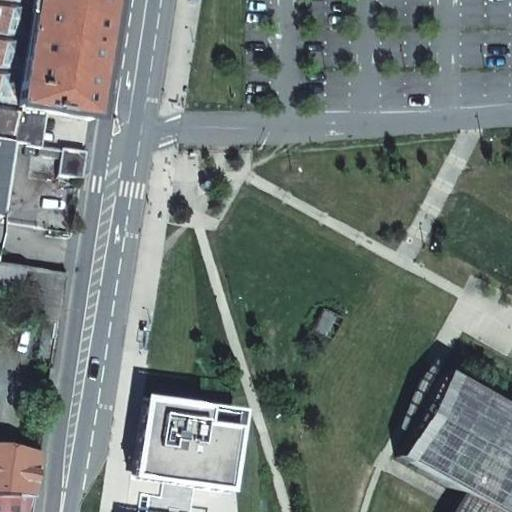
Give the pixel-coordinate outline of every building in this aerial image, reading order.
[(0,0),(0,220),(2,220),(12,143),(27,146),(34,113),(44,114),(89,120),(107,0),(0,0)] [(34,113),(27,146),(27,148),(37,150),(38,150),(39,146),(44,114),(34,113)] [(37,152),(59,155),(60,149),(39,146),(38,150),(37,150),(37,152)] [(84,153),(60,149),(59,155),(58,160),(55,176),(80,179),(84,153)] [(36,157),(58,160),(59,155),(37,152),(36,157)] [(0,293),(23,297),(27,270),(0,265),(0,293)] [(57,323),(64,276),(27,270),(23,297),(20,317),(57,323)] [(315,332),(325,338),(335,321),(324,315),(315,332)] [(143,329),(140,348),(147,350),(151,330),(147,330),(143,329)] [(511,511),(511,412),(452,379),(410,453),(460,482),(443,511),(511,511)] [(187,511),(192,488),(221,492),(234,415),(142,400),(131,470),(124,511),(187,511)] [(0,496),(30,498),(37,455),(0,449),(0,496)] [(0,511),(28,511),(30,498),(0,496),(0,511)]
